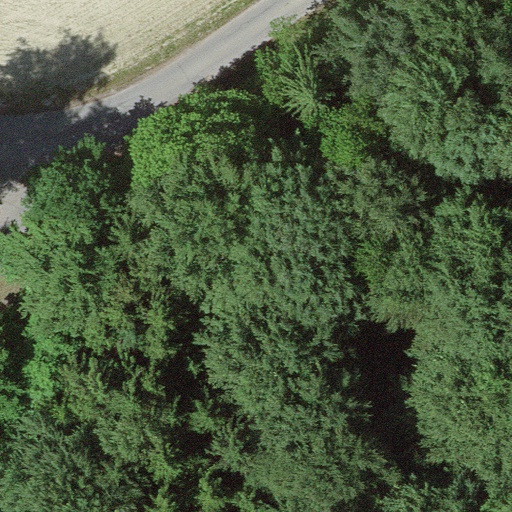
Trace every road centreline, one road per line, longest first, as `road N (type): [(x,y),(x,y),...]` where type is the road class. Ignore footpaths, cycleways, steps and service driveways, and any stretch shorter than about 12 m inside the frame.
road 1 (motorway): [(511,78),(0,365)]
road 2 (unclassified): [(296,0),(120,111),(75,126),(6,133)]
